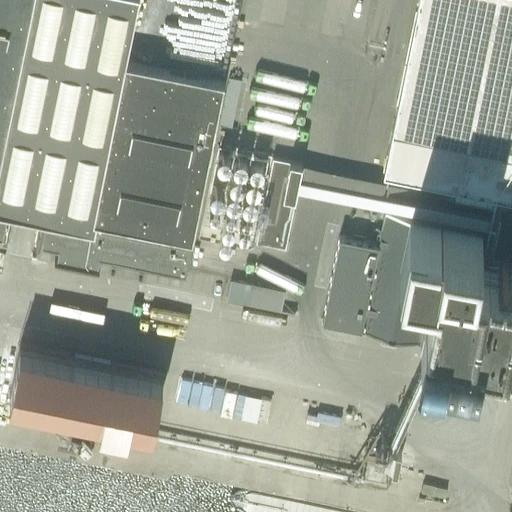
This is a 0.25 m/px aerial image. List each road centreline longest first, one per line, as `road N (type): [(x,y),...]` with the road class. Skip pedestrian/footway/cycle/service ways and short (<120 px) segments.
road 1 (unclassified): [(491,511),(316,373),(247,341),(0,292)]
road 2 (unknown): [(384,0),(290,361)]
